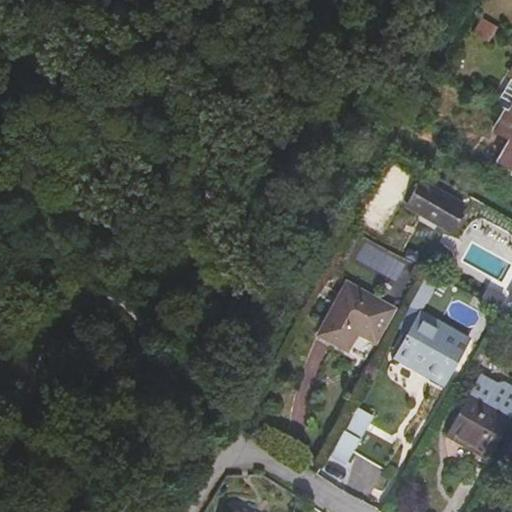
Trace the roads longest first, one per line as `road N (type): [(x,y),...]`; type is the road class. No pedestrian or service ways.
road 1 (track): [(139,333),(243,442)]
road 2 (residential): [(354,511),(243,442)]
